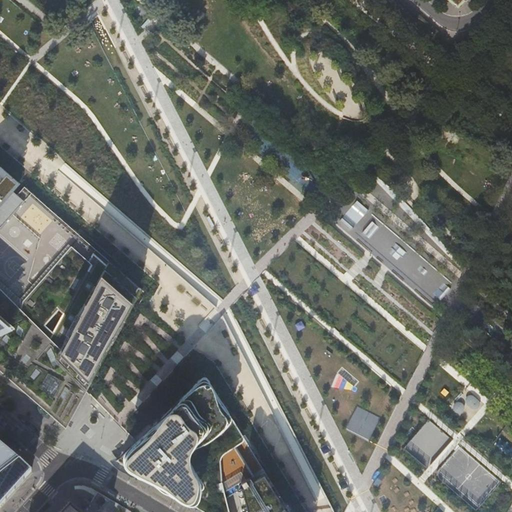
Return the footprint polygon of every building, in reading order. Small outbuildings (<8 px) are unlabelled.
[(32,395),(66,425),(82,371),(85,363),(118,302),(131,310),(142,289),(39,199),(25,186),(17,195),(13,191),(19,184),(1,168),(0,169),(0,359),(3,362),(8,366),(4,370),(30,394),(31,392),(34,394),(32,395)] [(355,202),(338,222),(415,288),(422,280),(431,288),(438,281),(437,280),(442,275),(355,202)] [(129,450),(117,461),(132,469),(204,511),(229,511),(225,493),(241,490),(245,511),(289,511),(288,510),(266,473),(256,479),(234,445),(243,437),(208,382),(205,380),(201,380),(149,430),(129,450)] [(479,400),(474,396),(471,395),(469,395),(467,396),(465,399),(465,401),(466,404),(471,408),(474,409),(477,409),(479,407),(479,404),(479,400)] [(457,413),(459,413),(460,413),(462,412),(463,411),(464,409),(464,407),(464,405),(462,404),(461,402),(459,402),(457,402),(455,403),(454,404),(453,406),(453,408),(453,409),(454,411),(455,412),(457,413)] [(0,509),(31,474),(0,446),(0,509)]
